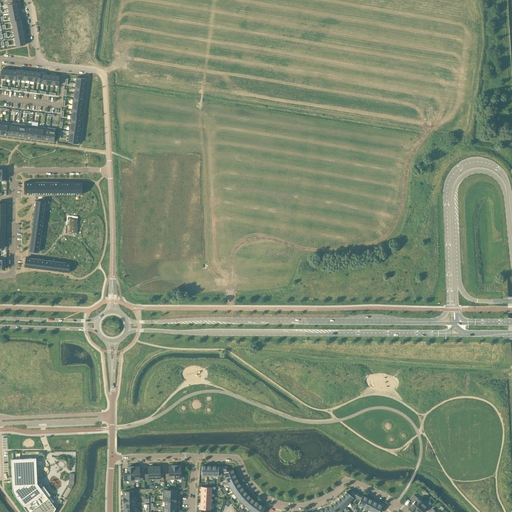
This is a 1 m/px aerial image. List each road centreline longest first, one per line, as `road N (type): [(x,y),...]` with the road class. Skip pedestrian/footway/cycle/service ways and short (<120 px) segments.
road 1 (secondary): [(126,331),(439,333)]
road 2 (secondary): [(405,322),(126,321)]
road 3 (secondary): [(511,215),(507,182),(495,167),(476,161),(451,176),(450,303)]
road 4 (secondary): [(457,279),(452,198),(473,171),(491,173),(503,186),(511,259)]
road 5 (residential): [(109,170),(14,172),(13,269),(0,274)]
road 6 (residential): [(109,170),(104,77),(39,64)]
road 7 (residential): [(280,503),(319,501),(345,480),(395,503)]
